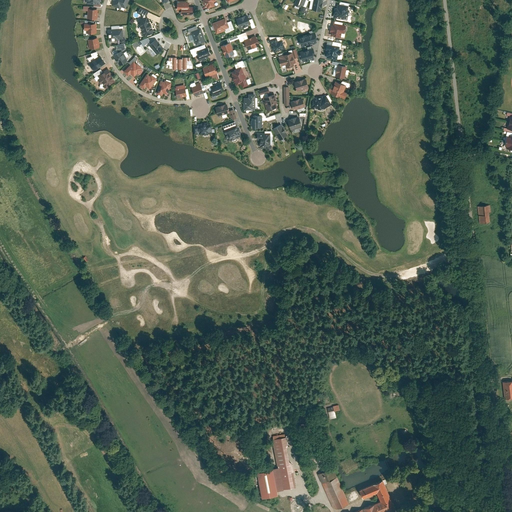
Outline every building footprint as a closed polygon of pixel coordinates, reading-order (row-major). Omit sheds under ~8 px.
[(129,0),(113,0),(111,5),(120,8),(121,6),(126,8),(129,0)] [(216,1),(215,0),(202,0),(205,6),(206,6),(207,8),(215,5),(214,2),(216,1)] [(322,0),(313,0),(312,9),(320,10),(322,0)] [(179,2),(177,2),(177,9),(181,9),(181,14),(183,13),(183,15),(191,15),(191,13),(193,13),(193,6),(189,6),(189,2),(186,2),(186,1),(179,1),(179,2)] [(337,4),(335,3),(332,17),(347,20),(350,7),(348,7),(349,5),(338,3),(337,4)] [(97,18),(98,8),(88,7),(87,18),(97,18)] [(251,23),(247,14),(235,18),(239,27),(251,23)] [(147,15),(138,19),(144,36),(154,32),(147,15)] [(225,17),(212,22),(216,33),(225,30),(225,29),(229,27),(225,17)] [(344,33),(345,24),(342,24),(343,21),(333,20),(332,25),(331,24),(329,31),(331,31),(330,35),(340,37),(341,32),(344,33)] [(96,33),(96,22),(86,22),(86,33),(96,33)] [(206,41),(201,27),(190,31),(196,45),(206,41)] [(123,28),(108,29),(109,41),(118,40),(118,38),(123,38),(123,28)] [(247,32),(231,37),(232,41),(248,36),(247,32)] [(314,32),(299,36),(302,46),(317,42),(314,32)] [(255,35),(243,39),(247,50),(259,45),(255,35)] [(276,36),(269,39),(274,52),(285,48),(282,39),(278,40),(276,36)] [(98,37),(88,39),(89,48),(99,47),(98,37)] [(164,48),(156,38),(148,44),(156,54),(164,48)] [(234,53),(230,42),(221,45),(225,57),(234,53)] [(339,45),(326,43),(325,49),(327,49),(326,55),(327,56),(326,57),(337,59),(338,54),(340,54),(341,49),(339,49),(339,45)] [(207,46),(197,50),(199,54),(197,55),(199,60),(202,59),(202,60),(207,59),(206,58),(209,57),(208,55),(210,54),(207,46)] [(313,47),(300,52),(303,62),(314,58),(314,56),(315,56),(314,53),(315,53),(313,47)] [(127,60),(121,50),(113,54),(119,65),(127,60)] [(292,51),(278,56),(281,66),(285,64),(286,67),(294,65),(293,63),(296,62),(292,51)] [(106,62),(100,54),(88,62),(94,70),(106,62)] [(177,57),(169,57),(169,60),(168,60),(166,65),(169,65),(169,68),(193,68),(193,64),(191,60),(190,60),(190,57),(182,57),(182,58),(176,58),(177,57)] [(136,63),(133,60),(123,71),(128,76),(131,73),(134,76),(137,73),(138,74),(142,69),(141,68),(142,68),(137,62),(136,63)] [(340,62),(333,60),(332,64),(337,65),(335,76),(345,77),(347,66),(339,64),(340,62)] [(213,63),(202,67),(206,77),(218,72),(215,66),(214,67),(213,63)] [(241,66),(234,69),(235,70),(231,71),(231,75),(236,85),(240,84),(241,88),(249,85),(247,80),(247,79),(245,74),(244,74),(241,66)] [(108,68),(97,75),(99,78),(98,79),(101,84),(102,83),(103,84),(103,86),(109,87),(109,85),(115,81),(111,74),(112,74),(108,68)] [(147,73),(139,84),(144,88),(146,85),(150,88),(153,84),(157,78),(151,74),(150,75),(147,73)] [(309,87),(306,78),(294,81),(297,91),(309,87)] [(164,81),(160,80),(156,93),(162,95),(163,92),(167,94),(171,82),(164,79),(164,81)] [(346,85),(335,80),(330,92),(344,98),(347,92),(344,91),(346,85)] [(200,82),(193,85),(193,86),(191,86),(195,96),(204,92),(200,82)] [(221,82),(210,86),(213,91),(211,92),(212,95),(211,95),(212,99),(217,98),(216,95),(220,94),(219,93),(222,92),(221,90),(224,89),(221,82)] [(184,84),(175,85),(176,87),(175,87),(177,97),(187,95),(184,84)] [(255,93),(248,93),(248,97),(244,97),(244,109),(251,109),(251,108),(255,108),(255,93)] [(275,93),(263,96),(267,111),(270,110),(269,109),(278,106),(276,102),(277,101),(275,93)] [(316,96),(312,96),(310,108),(322,110),(332,104),(326,93),(322,95),(316,96)] [(305,106),(302,97),(290,100),(293,110),(305,106)] [(227,103),(215,106),(218,116),(230,112),(227,103)] [(262,114),(253,115),(253,117),(252,117),(252,120),(251,120),(251,125),(252,125),(252,128),(258,127),(258,126),(262,126),(262,114)] [(302,125),(299,116),(287,120),(290,129),(302,125)] [(211,122),(193,123),(194,134),(211,133),(211,122)] [(281,123),(272,129),(279,140),(288,135),(281,123)] [(237,124),(223,129),(227,141),(242,135),(237,124)] [(270,132),(256,132),(256,139),(259,139),(259,145),(260,145),(260,147),(265,147),(268,150),(272,146),(270,144),(270,132)] [(490,205),(477,206),(479,223),(490,222),(489,212),(490,212),(490,205)] [(511,379),(501,379),(501,391),(509,391),(509,397),(511,397),(511,379)] [(336,417),(335,411),(340,410),(339,405),(327,407),(330,419),(336,417)] [(273,438),(272,439),(277,468),(279,467),(283,490),(296,487),(292,463),(289,462),(286,448),(288,446),(286,436),(285,436),(284,433),(272,435),(273,438)] [(272,469),(272,470),(276,491),(283,490),(279,467),(277,468),(272,469)] [(272,470),(256,473),(260,499),(277,496),(276,491),(272,470)] [(337,477),(322,483),(333,508),(337,509),(348,504),(337,477)] [(383,479),(359,489),(363,497),(367,495),(368,496),(370,496),(370,494),(377,491),(381,501),(376,503),(379,511),(381,511),(384,511),(393,511),(396,511),(383,479)] [(379,511),(376,503),(354,511),(379,511)]
